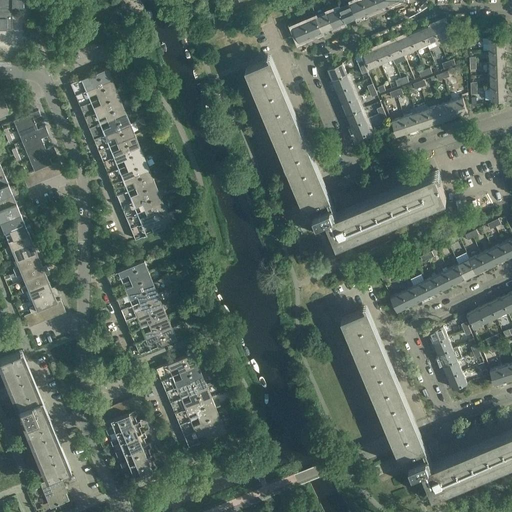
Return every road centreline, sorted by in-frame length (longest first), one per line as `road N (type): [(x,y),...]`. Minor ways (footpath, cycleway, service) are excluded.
road 1 (residential): [(511,116),(350,166),(307,59),(429,7),(511,6)]
road 2 (unclassified): [(118,511),(75,409),(83,175),(34,71),(0,73)]
road 3 (residential): [(511,397),(445,418),(406,324),(511,274)]
